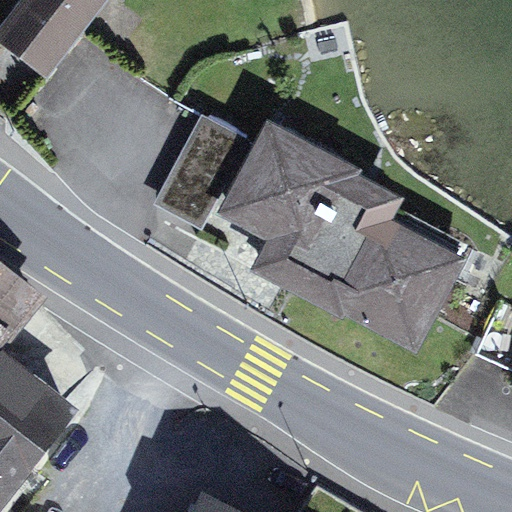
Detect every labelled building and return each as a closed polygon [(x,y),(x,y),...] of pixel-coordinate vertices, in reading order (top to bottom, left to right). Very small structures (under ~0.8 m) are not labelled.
[(104,0),(20,0),(0,26),(0,40),(47,76),(104,0)] [(362,165),(267,115),(216,210),(268,238),(252,268),(344,317),(346,312),(416,349),(467,255),(392,215),(403,194),(359,170),(362,165)] [(0,342),(1,341),(6,346),(48,292),(0,254),(0,342)] [(0,508),(81,404),(6,346),(1,341),(0,342),(0,508)] [(256,511),(203,486),(190,511),(256,511)]
